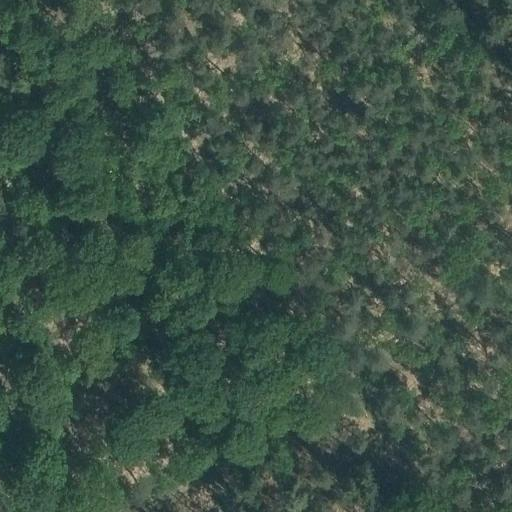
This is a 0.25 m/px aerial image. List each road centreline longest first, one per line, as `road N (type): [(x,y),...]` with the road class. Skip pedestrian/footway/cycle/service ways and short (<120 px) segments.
road 1 (track): [(131,0),(358,357)]
road 2 (track): [(358,357),(456,511)]
